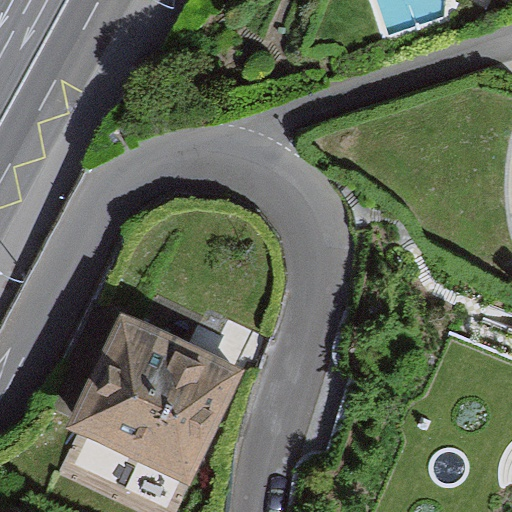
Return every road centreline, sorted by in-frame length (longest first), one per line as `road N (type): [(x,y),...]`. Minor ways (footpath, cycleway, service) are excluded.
road 1 (residential): [(261,511),(271,448),(317,293),(321,243),(305,199),(273,171),(225,156),(191,158)]
road 2 (residential): [(191,158),(282,114),(511,38)]
road 3 (residential): [(191,158),(142,176),(111,200),(0,398)]
road 4 (primary): [(0,193),(105,0)]
